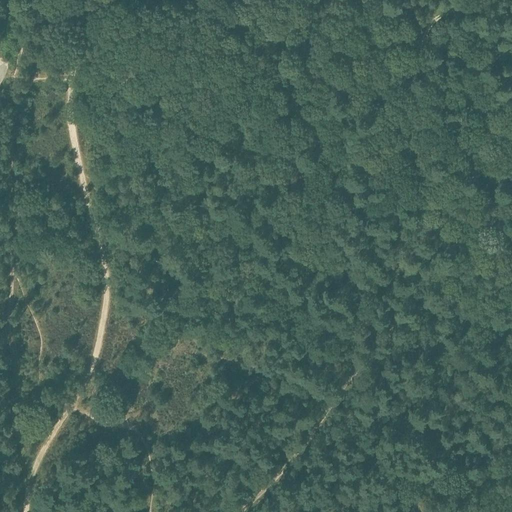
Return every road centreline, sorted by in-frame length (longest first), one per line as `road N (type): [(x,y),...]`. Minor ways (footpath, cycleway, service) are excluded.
road 1 (track): [(232,511),(337,405),(345,376),(381,342),(384,255),(424,11),(446,0)]
road 2 (track): [(110,0),(91,15),(67,89),(106,300),(79,392),(22,487),(23,511)]
